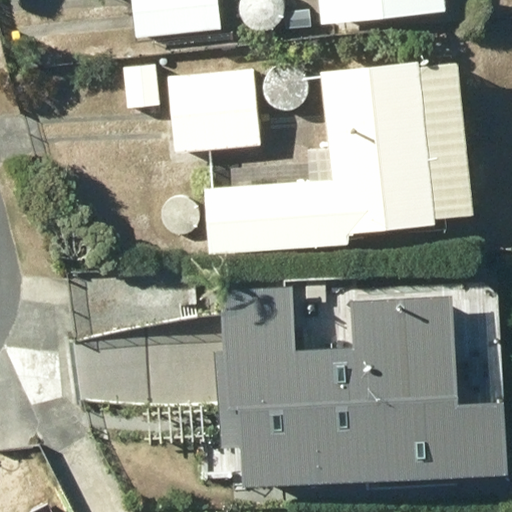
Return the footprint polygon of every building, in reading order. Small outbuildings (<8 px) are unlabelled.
[(217,0),(131,0),(134,31),(220,24),(217,0)] [(442,0),(318,0),(320,15),(443,3),(442,0)] [(321,64),(330,169),(201,180),(207,248),(348,236),(347,225),(435,217),(434,210),(471,207),(458,52),(321,64)] [(252,61),(165,69),(173,147),(260,139),(252,61)] [(252,402),(256,486),(511,473),(511,394),(468,397),(462,290),(361,295),(363,344),(308,347),(305,279),(226,283),(232,403),(252,402)]
